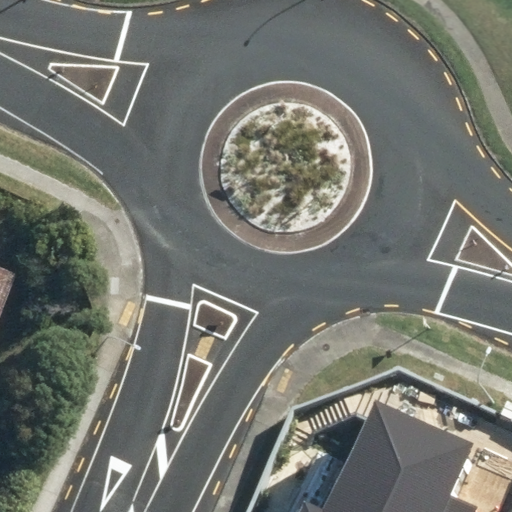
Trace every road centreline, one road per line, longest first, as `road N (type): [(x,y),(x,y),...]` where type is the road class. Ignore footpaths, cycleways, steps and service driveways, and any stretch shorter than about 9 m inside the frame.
road 1 (secondary): [(200,56),(235,33),(275,21),(317,23),(357,37),(390,63),(414,98),(425,138)]
road 2 (residential): [(320,286),(162,459)]
road 3 (residential): [(162,459),(203,256)]
road 4 (secondary): [(0,31),(200,56)]
road 5 (secondary): [(158,176),(0,55)]
road 6 (secondary): [(425,138),(413,212),(363,268)]
road 7 (secondary): [(511,286),(363,268)]
road 8 (secondary): [(158,176),(158,132),(173,91),(200,56)]
road 9 (secondary): [(425,138),(511,230)]
road 10 (secondary): [(320,286),(279,288),(239,278),(203,256)]
